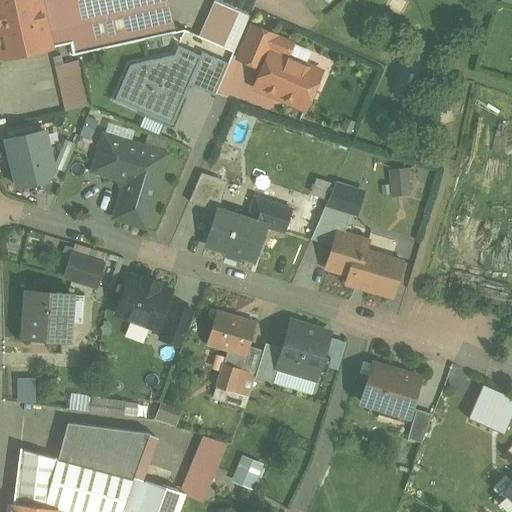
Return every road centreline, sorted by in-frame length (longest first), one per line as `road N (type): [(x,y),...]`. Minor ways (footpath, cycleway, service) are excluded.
road 1 (residential): [(364,321),(153,257)]
road 2 (residential): [(299,511),(364,321)]
road 3 (residential): [(153,257),(223,97)]
road 4 (residential): [(153,257),(0,211)]
road 5 (residential): [(511,376),(364,321)]
